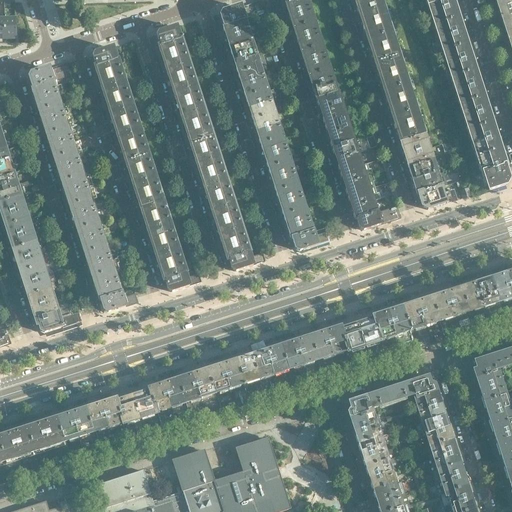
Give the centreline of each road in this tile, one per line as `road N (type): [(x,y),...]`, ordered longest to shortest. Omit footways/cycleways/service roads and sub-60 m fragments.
road 1 (secondary): [(511,218),(0,386)]
road 2 (secondary): [(0,413),(511,247)]
road 3 (residential): [(0,500),(321,399)]
road 4 (residential): [(137,22),(224,287)]
road 5 (residential): [(287,266),(201,2)]
road 6 (residential): [(160,307),(71,44)]
road 7 (residential): [(8,64),(93,328)]
road 8 (residential): [(270,0),(350,245)]
road 9 (residential): [(410,226),(336,0)]
road 10 (residential): [(444,360),(491,511)]
road 11 (residential): [(511,133),(469,0)]
road 12 (residential): [(321,399),(444,360)]
